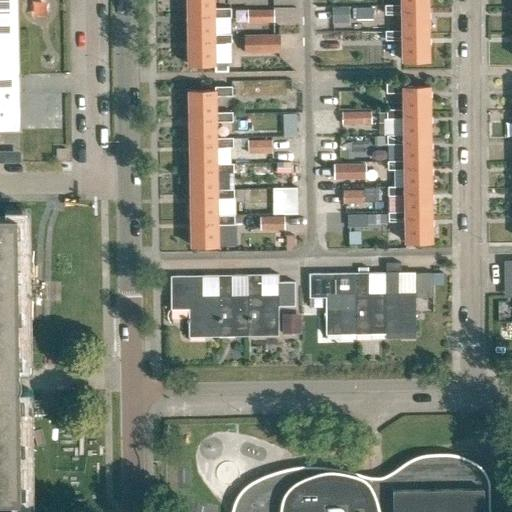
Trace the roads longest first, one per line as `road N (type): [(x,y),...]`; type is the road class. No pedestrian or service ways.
road 1 (unclassified): [(133,391),(128,0)]
road 2 (residential): [(472,384),(468,0)]
road 3 (residential): [(133,391),(472,384)]
road 4 (unclassified): [(133,511),(133,391)]
